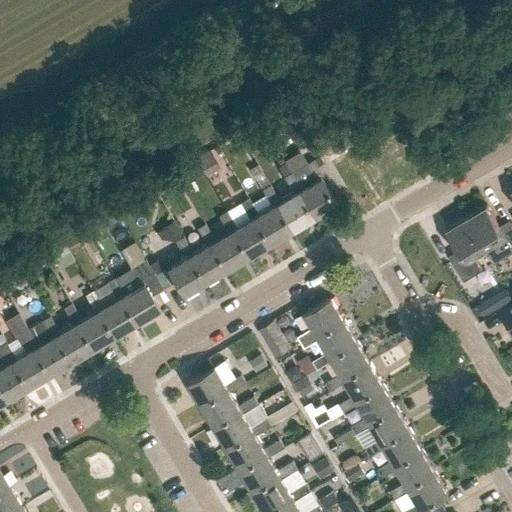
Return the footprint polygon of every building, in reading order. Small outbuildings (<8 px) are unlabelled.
[(270,132),(279,127),(273,117),(264,122),(270,132)] [(342,127),(333,132),(344,150),(353,145),(342,127)] [(206,176),(219,168),(210,153),(197,161),(206,176)] [(335,200),(319,175),(322,173),(312,157),(291,170),(300,185),(297,187),(313,214),(335,200)] [(253,174),(258,183),(266,178),(261,170),(253,174)] [(297,187),(300,185),(291,170),(283,175),(292,190),(278,198),(275,200),(291,227),(313,214),(297,187)] [(159,193),(169,187),(162,177),(152,183),(159,193)] [(275,200),(278,198),(269,183),(261,188),(270,203),(257,211),(253,213),(269,240),(291,227),(275,200)] [(145,204),(157,197),(150,184),(137,192),(145,204)] [(253,213),(257,211),(247,196),(239,201),(249,216),(235,224),(232,226),(248,253),(269,240),(253,213)] [(486,203),(466,215),(487,250),(488,249),(494,261),(505,254),(511,250),(511,222),(511,221),(501,227),(486,203)] [(105,229),(121,219),(114,208),(98,218),(105,229)] [(232,226),(235,224),(226,209),(218,214),(227,229),(213,237),(210,239),(226,266),(248,253),(232,226)] [(487,250),(466,215),(446,227),(460,252),(450,258),(463,280),(482,268),(475,257),(487,250)] [(174,240),(182,235),(173,219),(165,224),(174,240)] [(210,239),(213,237),(204,222),(196,227),(205,242),(192,250),(189,252),(204,279),(226,266),(210,239)] [(68,247),(77,241),(72,231),(62,237),(68,247)] [(189,252),(192,250),(182,235),(174,240),(184,255),(155,272),(169,296),(180,289),(182,292),(204,279),(189,252)] [(51,255),(62,248),(57,239),(46,246),(51,255)] [(35,268),(47,260),(40,250),(28,257),(35,268)] [(145,258),(128,267),(137,283),(123,291),(120,293),(136,320),(158,306),(151,294),(162,287),(145,258)] [(120,293),(123,291),(114,276),(106,280),(115,296),(102,304),(98,306),(114,333),(136,320),(120,293)] [(483,315),(511,299),(506,288),(477,304),(483,315)] [(98,306),(102,304),(92,289),(85,293),(94,309),(80,317),(77,319),(93,346),(114,333),(98,306)] [(343,318),(330,296),(304,311),(312,325),(297,334),(304,345),(319,336),(317,333),(343,318)] [(77,319),(80,317),(71,302),(63,306),(72,322),(58,330),(55,332),(71,359),(93,346),(77,319)] [(18,311),(5,319),(20,344),(21,343),(25,350),(15,356),(12,358),(28,385),(50,372),(34,345),(37,343),(18,311)] [(55,332),(58,330),(49,315),(41,319),(50,335),(37,343),(34,345),(50,372),(71,359),(55,332)] [(274,357),(291,347),(274,318),(258,328),(274,357)] [(356,339),(343,318),(317,333),(319,336),(327,350),(312,359),(317,367),(332,358),(330,355),(356,339)] [(369,361),(356,339),(330,355),(332,358),(340,372),(325,381),(330,389),(345,380),(343,377),(369,361)] [(12,358),(15,356),(6,341),(0,344),(0,348),(7,361),(0,365),(0,387),(6,398),(28,385),(12,358)] [(382,383),(369,361),(343,377),(345,380),(353,394),(338,403),(343,411),(358,402),(356,398),(382,383)] [(292,381),(303,374),(296,363),(285,370),(292,381)] [(189,381),(202,403),(228,387),(230,390),(245,381),(240,373),(225,382),(215,365),(189,381)] [(302,396),(315,388),(307,374),(293,382),(302,396)] [(395,404),(382,383),(356,398),(358,402),(366,415),(351,425),(356,433),(371,424),(369,420),(395,404)] [(238,403),(230,390),(228,387),(202,403),(215,425),(241,409),(243,411),(258,403),(253,395),(238,403)] [(287,392),(285,387),(276,392),(279,397),(287,392)] [(408,426),(395,404),(369,420),(371,424),(379,437),(364,447),(369,454),(384,445),(382,442),(408,426)] [(251,425),(243,411),(241,409),(215,425),(228,446),(254,430),(256,433),(271,424),(266,416),(251,425)] [(421,448),(408,426),(382,442),(384,445),(392,459),(377,468),(382,476),(397,467),(395,464),(421,448)] [(264,447),(256,433),(254,430),(228,446),(241,468),(267,452),(268,455),(283,446),(279,438),(264,447)] [(336,460),(349,452),(342,441),(329,448),(336,460)] [(434,469),(421,448),(395,464),(397,467),(405,481),(390,490),(394,498),(410,489),(408,485),(434,469)] [(277,468),(268,455),(267,452),(241,468),(253,489),(280,474),(281,476),(297,467),(292,459),(277,468)] [(320,478),(335,469),(326,455),(312,464),(320,478)] [(349,481),(365,472),(359,461),(343,471),(349,481)] [(448,491),(434,469),(408,485),(410,489),(418,502),(402,511),(425,511),(422,507),(448,491)] [(290,490),(281,476),(280,474),(253,489),(266,511),(293,495),(294,498),(309,489),(305,481),(290,490)] [(0,511),(7,511),(20,505),(7,483),(0,487),(0,511)] [(303,511),(294,498),(293,495),(266,511),(320,511),(322,511),(318,503),(303,511)]
